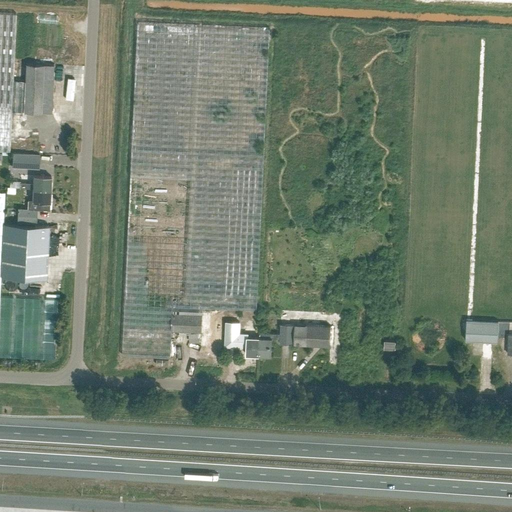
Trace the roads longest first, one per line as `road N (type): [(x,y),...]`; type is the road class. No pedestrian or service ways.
road 1 (motorway): [(0,463),(511,493)]
road 2 (motorway): [(511,458),(0,429)]
road 3 (unclassified): [(511,400),(75,379)]
road 4 (unclassified): [(75,379),(92,0)]
